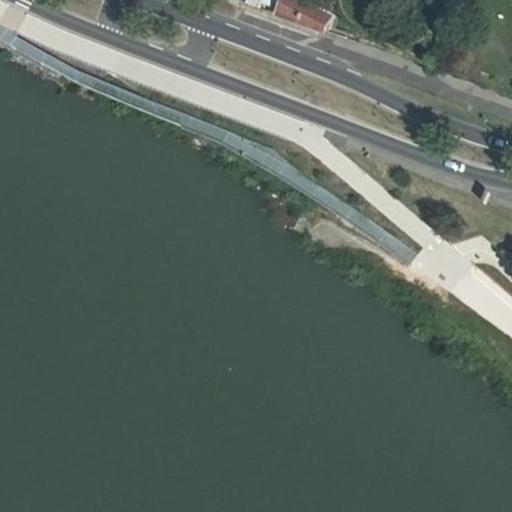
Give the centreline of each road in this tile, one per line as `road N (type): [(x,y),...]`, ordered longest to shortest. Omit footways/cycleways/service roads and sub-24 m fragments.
road 1 (primary): [(26,0),(322,118),(511,181)]
road 2 (primary): [(511,146),(442,125),(312,63)]
road 3 (primary): [(312,63),(138,0)]
road 4 (track): [(290,230),(406,277),(449,265)]
